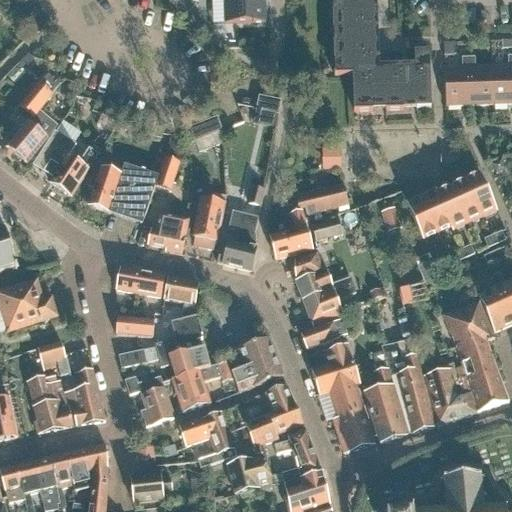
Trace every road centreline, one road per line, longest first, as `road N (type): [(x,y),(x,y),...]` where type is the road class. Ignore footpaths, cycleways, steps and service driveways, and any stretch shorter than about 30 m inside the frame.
road 1 (residential): [(123,440),(97,334),(87,245)]
road 2 (residential): [(333,475),(511,421)]
road 3 (residential): [(123,440),(296,377)]
road 4 (unclassified): [(250,291),(87,245)]
road 5 (residential): [(0,460),(123,440)]
